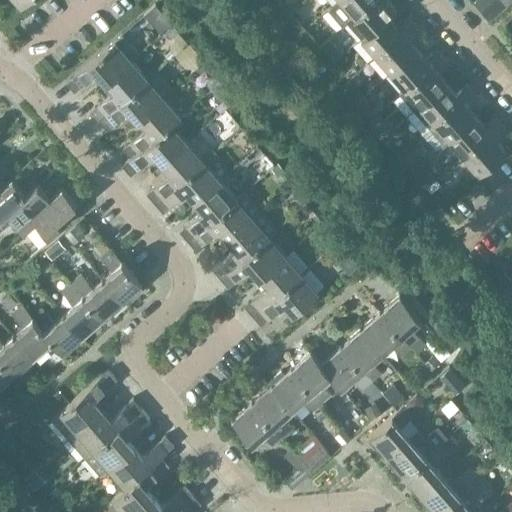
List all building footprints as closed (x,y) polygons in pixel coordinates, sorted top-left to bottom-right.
[(279,0),(269,0),(268,1),(276,10),(283,3),(279,0)] [(341,0),(354,14),(369,0),(341,0)] [(369,0),(354,14),(346,20),(361,38),(369,31),(389,14),(396,8),(389,0),(369,0)] [(500,0),(491,0),(479,11),(487,20),(505,5),(500,0)] [(152,7),(143,14),(153,25),(162,18),(152,7)] [(369,31),(361,38),(376,55),(413,22),(408,15),(397,24),(389,14),(369,31)] [(288,23),(298,35),(305,28),(295,17),(288,23)] [(376,55),(390,71),(418,48),(409,38),(419,28),(413,22),(376,55)] [(170,28),(162,35),(169,40),(175,34),(170,28)] [(305,28),(298,35),(307,45),(314,39),(305,28)] [(106,80),(132,58),(138,52),(121,33),(66,81),(75,91),(98,71),(106,80)] [(390,71),(405,88),(443,55),(437,48),(426,58),(418,48),(390,71)] [(334,61),(324,50),(317,56),(326,67),(334,61)] [(399,93),(414,109),(447,81),(438,71),(448,62),(443,55),(405,88),(399,93)] [(91,109),(99,119),(148,77),(132,58),(106,80),(114,89),(91,109)] [(138,118),(164,95),(170,90),(154,71),(148,77),(99,119),(107,128),(130,108),(138,118)] [(219,81),(213,86),(221,96),(228,90),(219,81)] [(414,109),(428,126),(472,89),(466,82),(455,91),(447,81),(414,109)] [(428,126),(443,143),(476,115),(467,105),(477,95),(472,89),(428,126)] [(123,147),(131,156),(171,121),(172,122),(181,114),(164,95),(138,118),(146,127),(123,147)] [(370,104),(361,112),(368,120),(370,118),(375,114),(377,113),(377,112),(370,104)] [(368,120),(367,121),(375,129),(385,121),(377,112),(377,113),(375,114),(370,118),(368,120)] [(455,162),(464,155),(501,122),(495,116),(484,125),(476,115),(443,143),(441,145),(455,162)] [(154,154),(162,163),(188,140),(172,122),(171,121),(131,156),(122,164),(131,174),(154,154)] [(501,122),(464,155),(478,172),(505,149),(496,138),(507,129),(501,122)] [(395,127),(390,131),(396,137),(400,133),(395,127)] [(169,172),(146,192),(155,202),(204,159),(213,151),(208,145),(199,153),(188,140),(162,163),(169,172)] [(204,159),(155,202),(163,211),(186,191),(194,201),(220,178),(208,164),(217,156),(213,151),(204,159)] [(409,156),(403,162),(411,172),(412,171),(418,166),(409,156)] [(418,166),(412,171),(426,187),(436,178),(422,162),(418,166)] [(274,165),(271,168),(277,176),(283,171),(277,163),(274,165)] [(0,223),(11,214),(7,209),(26,192),(13,177),(1,188),(0,188),(0,223)] [(179,230),(187,239),(236,196),(220,178),(194,201),(202,210),(179,230)] [(436,180),(427,188),(431,193),(440,185),(436,180)] [(33,214),(51,197),(38,182),(26,192),(7,209),(11,214),(24,229),(37,218),(33,214)] [(38,244),(62,223),(58,218),(76,202),(63,187),(33,214),(37,218),(25,229),(38,244)] [(227,238),(253,215),(260,209),(243,190),(236,196),(187,239),(196,249),(219,229),(227,238)] [(299,194),(293,199),(301,208),(306,203),(299,194)] [(307,204),(299,210),(305,217),(313,211),(307,204)] [(220,277),(269,234),(276,228),(260,209),(253,215),(227,238),(235,247),(212,267),(220,277)] [(77,225),(65,235),(75,246),(86,236),(77,225)] [(251,267),(259,276),(285,252),(269,234),(220,277),(228,286),(251,267)] [(59,241),(46,252),(54,261),(66,250),(59,241)] [(335,244),(333,246),(340,255),(347,250),(339,241),(335,244)] [(111,269),(102,278),(122,301),(142,283),(111,247),(100,257),(111,269)] [(244,305),(252,314),(302,271),(285,252),(259,276),(267,285),(244,305)] [(346,254),(337,262),(348,275),(357,266),(346,254)] [(33,260),(26,266),(31,273),(39,267),(33,260)] [(302,271),(252,314),(261,324),(283,304),(292,313),(318,290),(302,271)] [(503,271),(495,278),(502,285),(510,278),(503,271)] [(82,274),(72,282),(103,317),(122,301),(102,278),(92,286),(82,274)] [(73,303),(64,311),(84,334),(103,317),(72,282),(62,290),(73,303)] [(399,292),(379,310),(410,346),(420,337),(410,324),(420,315),(399,292)] [(23,325),(14,333),(34,356),(53,339),(54,339),(34,316),(23,303),(12,313),(23,325)] [(43,307),(34,316),(54,339),(53,339),(64,351),(84,334),(64,311),(54,319),(43,307)] [(379,310),(359,327),(379,350),(389,342),(400,355),(410,346),(379,310)] [(359,327),(340,344),(371,380),(381,371),(370,358),(379,350),(359,327)] [(0,336),(0,357),(14,374),(34,356),(14,333),(5,341),(0,336)] [(420,337),(410,346),(416,352),(426,343),(420,337)] [(340,344),(320,360),(320,361),(330,372),(340,384),(350,376),(361,389),(371,380),(340,344)] [(310,348),(290,366),(321,402),(331,393),(320,380),(330,372),(320,361),(320,360),(310,348)] [(431,355),(424,362),(431,369),(438,363),(431,355)] [(0,385),(14,374),(0,357),(0,385)] [(423,363),(413,371),(423,382),(426,380),(432,374),(423,363)] [(282,369),(269,381),(270,383),(295,411),(305,403),(311,411),(321,402),(290,366),(284,371),(282,369)] [(51,419),(67,438),(102,407),(94,398),(117,378),(108,368),(60,411),(51,419)] [(270,383),(251,400),(282,436),(292,427),(285,419),(295,411),(270,383)] [(393,383),(384,391),(395,404),(404,396),(393,383)] [(331,393),(321,402),(328,409),(338,401),(331,393)] [(416,393),(404,404),(410,411),(423,401),(416,393)] [(67,438),(83,457),(92,449),(141,406),(133,397),(110,417),(102,407),(67,438)] [(375,399),(364,406),(370,417),(381,411),(375,399)] [(282,436),(251,400),(231,417),(251,440),(260,432),(272,445),(282,436)] [(368,435),(385,455),(409,435),(400,425),(413,414),(410,411),(404,404),(368,435)] [(99,475),(108,468),(135,445),(127,436),(149,416),(141,406),(92,449),(83,457),(99,475)] [(341,425),(332,433),(341,442),(349,435),(341,425)] [(385,455),(402,475),(438,444),(429,433),(417,444),(409,435),(385,455)] [(108,468),(124,486),(125,486),(161,456),(174,444),(165,434),(143,454),(135,445),(108,468)] [(452,435),(440,445),(445,452),(457,442),(452,435)] [(320,441),(301,457),(312,470),(331,453),(320,441)] [(402,475),(420,495),(443,474),(434,465),(447,454),(445,452),(440,445),(438,444),(402,475)] [(111,498),(103,505),(108,511),(133,511),(154,494),(146,485),(169,465),(161,456),(125,486),(124,486),(111,498)] [(284,478),(292,488),(311,471),(303,461),(284,478)] [(420,495),(434,511),(438,511),(480,476),(471,466),(463,472),(451,484),(443,474),(420,495)] [(480,476),(438,511),(479,511),(481,510),(473,500),(488,487),(480,476)] [(46,477),(36,485),(41,491),(51,483),(46,477)] [(154,494),(133,511),(170,511),(193,493),(185,483),(162,503),(154,494)] [(170,511),(189,511),(201,502),(193,493),(170,511)] [(511,511),(511,499),(497,511),(511,511)]
